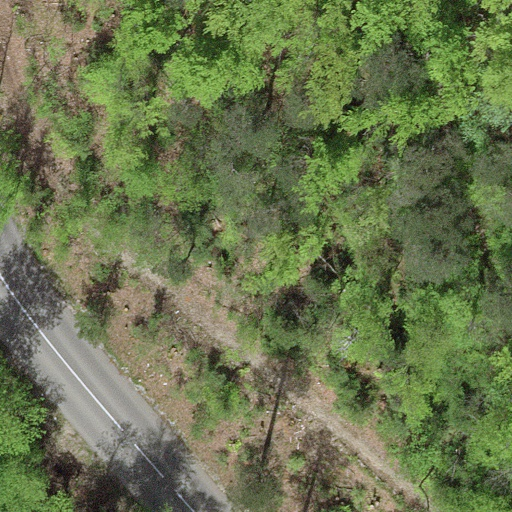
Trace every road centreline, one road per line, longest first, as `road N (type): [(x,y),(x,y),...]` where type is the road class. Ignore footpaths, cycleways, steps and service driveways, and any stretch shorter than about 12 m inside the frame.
road 1 (track): [(8,0),(38,157),(131,270),(441,511)]
road 2 (tertiary): [(199,511),(0,272)]
road 3 (track): [(429,0),(481,214),(511,272)]
